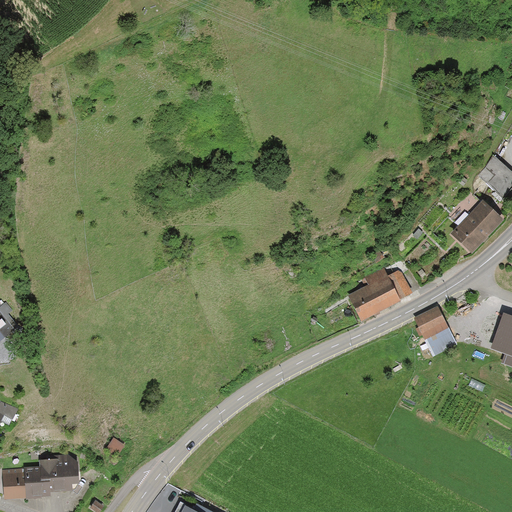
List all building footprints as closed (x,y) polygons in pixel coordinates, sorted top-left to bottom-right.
[(511,189),(511,172),(493,156),(478,175),(505,199),(511,189)] [(483,200),(452,234),(472,254),(485,241),(505,221),(483,200)] [(380,250),(371,255),(376,263),(385,257),(380,250)] [(347,296),(361,322),(400,303),(399,300),(413,294),(403,273),(398,271),(394,273),(390,266),(385,269),(384,267),(365,277),(369,285),(347,296)] [(0,340),(18,326),(9,314),(13,311),(6,302),(0,306),(0,340)] [(458,345),(438,306),(414,319),(433,357),(458,345)] [(511,323),(503,321),(492,355),(508,360),(505,368),(511,370),(511,323)] [(19,409),(0,399),(0,422),(4,415),(13,420),(19,409)] [(51,493),(73,492),(73,489),(77,489),(77,485),(80,485),(79,463),(69,455),(52,456),(53,461),(40,461),(40,467),(25,468),(2,469),(4,501),(26,500),(43,499),(42,497),(51,497),(51,493)] [(96,501),(91,508),(96,511),(100,511),(104,506),(96,501)] [(193,511),(186,507),(187,505),(180,501),(174,511),(210,511),(196,505),(193,511)]
